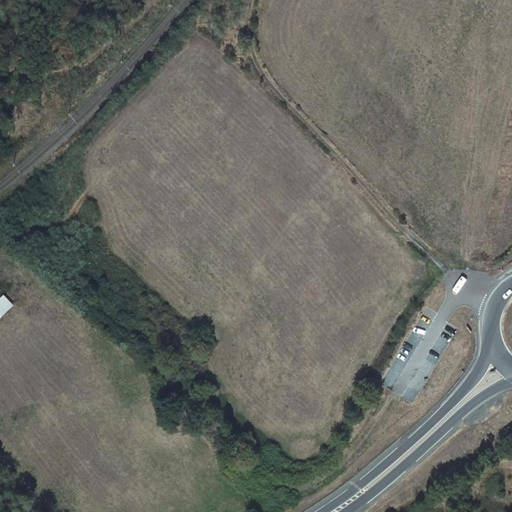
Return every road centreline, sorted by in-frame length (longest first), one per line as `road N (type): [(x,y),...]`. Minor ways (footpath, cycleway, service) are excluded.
road 1 (track): [(469,290),(273,88),(247,37),(252,0)]
road 2 (primary): [(494,344),(459,396),(322,511)]
road 3 (primary): [(345,511),(511,379)]
